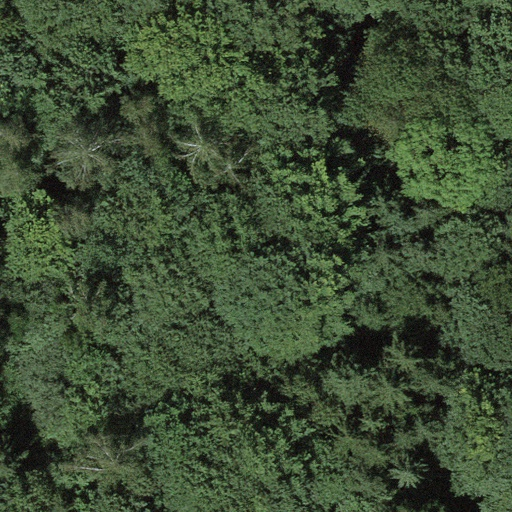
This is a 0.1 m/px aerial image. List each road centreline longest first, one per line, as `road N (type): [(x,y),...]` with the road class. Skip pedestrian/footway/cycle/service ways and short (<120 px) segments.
road 1 (track): [(278,511),(341,282),(352,116)]
road 2 (track): [(352,116),(294,0)]
road 3 (track): [(387,0),(352,116)]
